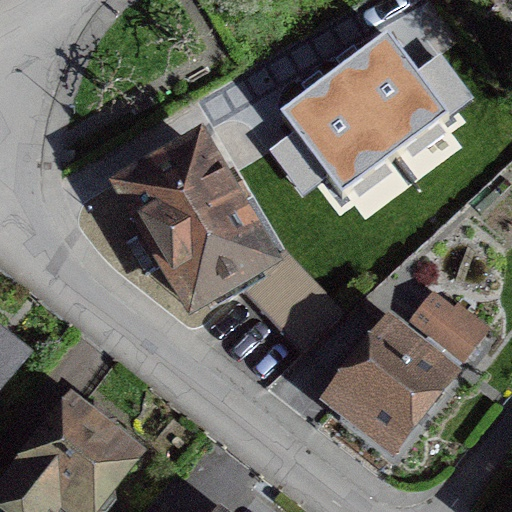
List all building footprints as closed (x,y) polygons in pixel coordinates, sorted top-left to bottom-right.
[(340,189),(447,109),(389,33),(350,63),(318,86),(283,113),(340,189)] [(195,152),(121,195),(189,312),(263,268),(229,209),(233,207),(219,183),(215,186),(195,152)] [(343,316),(284,253),(242,292),(301,355),(343,316)] [(477,338),(445,313),(427,336),(459,361),(477,338)] [(385,336),(330,406),(391,455),(446,384),(385,336)] [(68,410),(0,499),(0,511),(106,511),(112,506),(110,494),(107,491),(132,459),(68,410)]
